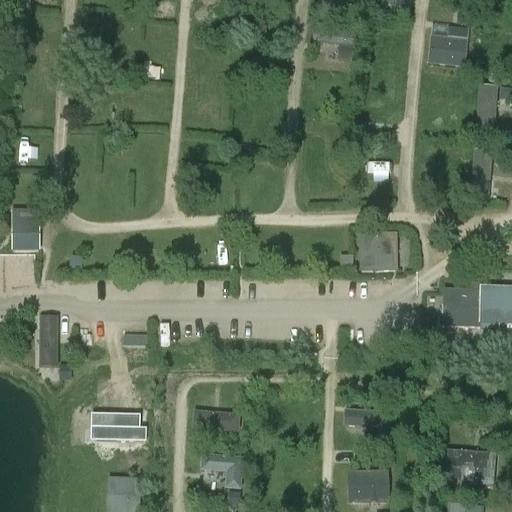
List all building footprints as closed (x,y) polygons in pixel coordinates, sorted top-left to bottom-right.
[(409,4),(385,0),(369,0),(367,13),(407,19),(409,4)] [(469,17),(458,16),(456,27),(468,28),(469,17)] [(265,29),(250,27),(249,38),(264,40),(265,29)] [(354,38),(314,33),(313,46),(339,49),(338,63),(351,65),(354,38)] [(430,39),(427,67),(464,71),(467,43),(430,39)] [(496,90),(478,89),(475,139),(493,140),(496,90)] [(501,92),(500,102),(511,103),(511,93),(501,92)] [(75,157),(94,157),(93,136),(75,137),(75,157)] [(491,153),(473,152),(469,203),(487,205),(491,153)] [(325,196),(345,196),(345,174),(326,173),(325,196)] [(25,213),(12,213),(12,253),(25,253),(25,213)] [(359,238),(360,274),(396,273),(395,237),(359,238)] [(339,258),(340,271),(352,271),(352,258),(339,258)] [(70,260),(69,271),(80,272),(81,261),(70,260)] [(511,327),(511,290),(479,290),(479,294),(443,293),(442,330),(479,331),(479,327),(511,327)] [(56,317),(39,317),(38,366),(55,366),(56,317)] [(123,338),(122,349),(147,349),(147,338),(123,338)] [(70,369),(60,369),(59,383),(69,383),(70,369)] [(239,418),(193,415),(192,432),(238,435),(239,418)] [(396,418),(345,415),(344,431),(379,433),(378,451),(394,452),(396,418)] [(91,418),(91,430),(97,430),(97,443),(145,444),(145,432),(139,432),(139,419),(91,418)] [(447,453),(444,486),(456,487),(456,495),(480,496),(480,489),(492,489),(494,457),(447,453)] [(229,460),(201,458),(200,472),(227,474),(226,490),(229,491),(239,491),(242,461),(229,460)] [(387,474),(347,475),(348,505),(388,504),(387,474)] [(136,511),(137,482),(109,481),(108,511),(136,511)] [(239,496),(228,495),(227,507),(238,507),(239,496)]
